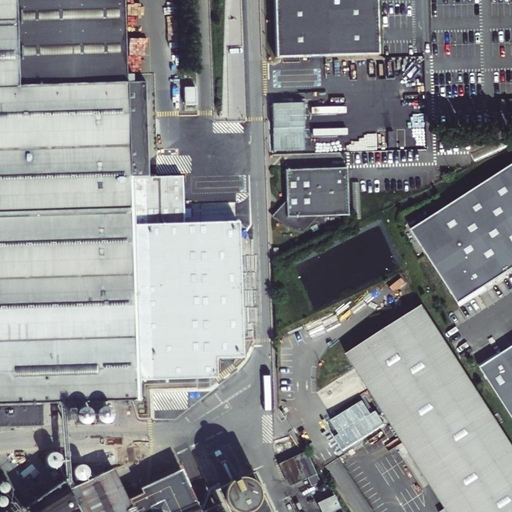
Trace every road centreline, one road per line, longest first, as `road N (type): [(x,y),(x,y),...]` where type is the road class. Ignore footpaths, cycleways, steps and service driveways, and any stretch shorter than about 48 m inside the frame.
road 1 (unknown): [(206,155),(181,152),(169,141),(155,0)]
road 2 (unknown): [(206,155),(201,0)]
